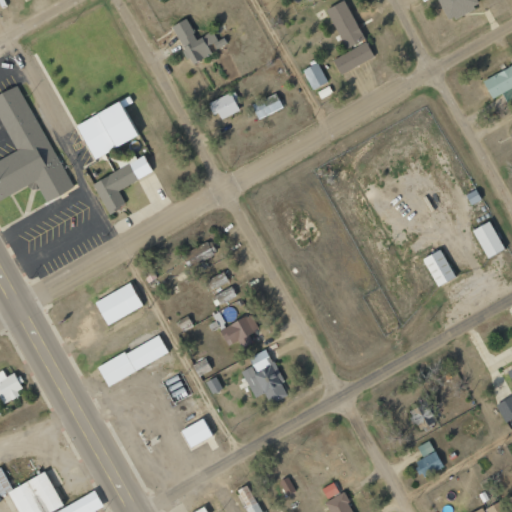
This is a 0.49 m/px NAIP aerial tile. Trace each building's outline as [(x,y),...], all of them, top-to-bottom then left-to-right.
[(437,0),(449,21),(479,5),(476,0),(437,0)] [(362,42),(345,1),(327,9),(344,49),(362,42)] [(172,26),(191,63),(223,47),(215,30),(196,39),(186,19),(172,26)] [(339,74),(373,59),(367,43),(332,58),(339,74)] [(312,90),(327,82),(317,63),(302,70),(312,90)] [(511,66),(483,80),(491,98),(511,88),(511,66)] [(0,83),(0,110),(15,139),(0,146),(0,188),(37,169),(46,188),(72,175),(19,73),(0,83)] [(218,120),(241,109),(232,91),(209,102),(218,120)] [(258,119),(283,107),(276,92),(251,104),(258,119)] [(137,136),(123,107),(132,102),(129,96),(75,124),(94,159),(137,136)] [(152,172),(144,155),(137,158),(134,153),(116,162),(120,169),(93,182),(108,213),(126,205),(118,189),(152,172)] [(487,258),(504,249),(489,220),(472,230),(487,258)] [(181,252),(186,266),(215,255),(210,241),(181,252)] [(423,257),(436,286),(454,278),(441,249),(423,257)] [(148,283),(157,278),(150,264),(141,269),(148,283)] [(202,283),(207,292),(228,281),(223,271),(202,283)] [(142,306),(130,282),(94,301),(107,325),(142,306)] [(236,295),(230,286),(211,297),(216,306),(236,295)] [(247,333),(258,328),(252,314),(221,328),(229,346),(242,340),(245,346),(251,343),(247,333)] [(108,386),(168,353),(158,334),(97,367),(108,386)] [(249,357),(252,366),(242,371),(255,398),(265,393),(270,403),(287,395),(281,382),(282,382),(267,349),(249,357)] [(0,395),(3,402),(25,391),(16,372),(6,377),(3,370),(0,371),(0,395)] [(205,382),(212,394),(222,389),(216,376),(205,382)] [(505,422),(511,418),(511,395),(496,404),(505,422)] [(435,422),(430,402),(409,408),(414,427),(435,422)] [(477,439),(484,423),(471,417),(464,433),(477,439)] [(188,446),(211,438),(204,419),(181,428),(188,446)] [(417,447),(422,458),(413,462),(420,477),(442,467),(430,441),(417,447)] [(0,493),(11,489),(2,467),(0,467),(0,493)] [(18,511),(50,511),(63,506),(45,471),(7,491),(18,511)] [(279,481),(286,495),(295,491),(287,477),(279,481)] [(338,492),(333,482),(321,488),(327,499),(338,492)] [(55,511),(91,511),(103,506),(95,491),(55,511)] [(353,511),(343,492),(324,502),(329,511),(353,511)]
